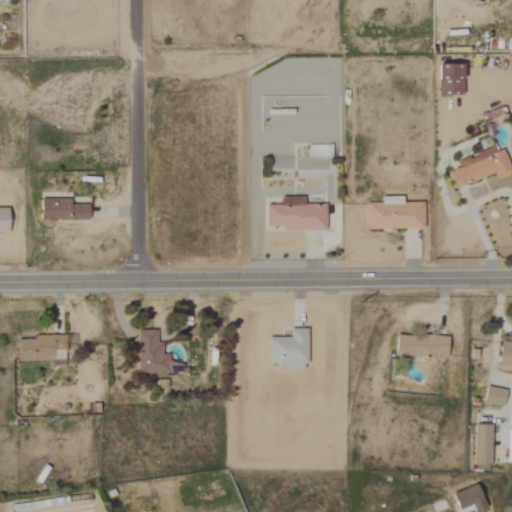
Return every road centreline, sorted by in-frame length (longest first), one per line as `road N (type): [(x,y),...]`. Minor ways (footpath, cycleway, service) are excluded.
road 1 (tertiary): [(511,276),(0,281)]
road 2 (residential): [(137,280),(136,0)]
